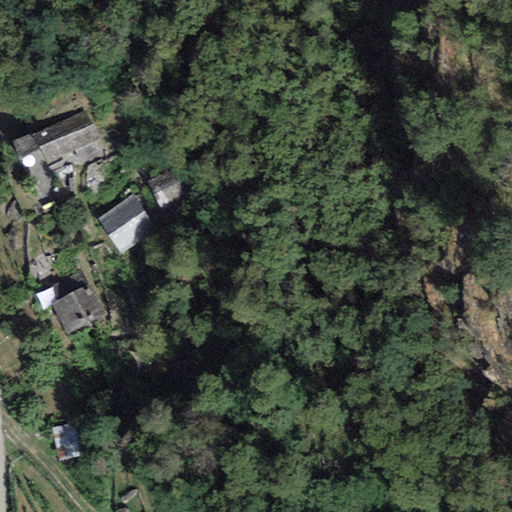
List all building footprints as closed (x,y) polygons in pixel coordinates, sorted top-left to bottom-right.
[(98,142),(83,112),(13,147),(20,162),(39,153),(47,167),(98,142)] [(147,187),(161,210),(185,196),(171,173),(147,187)] [(134,201),(99,225),(120,255),(155,231),(134,201)] [(91,288),(51,308),(66,337),(105,317),(91,288)] [(74,427),(53,431),(60,461),(80,456),(74,427)]
